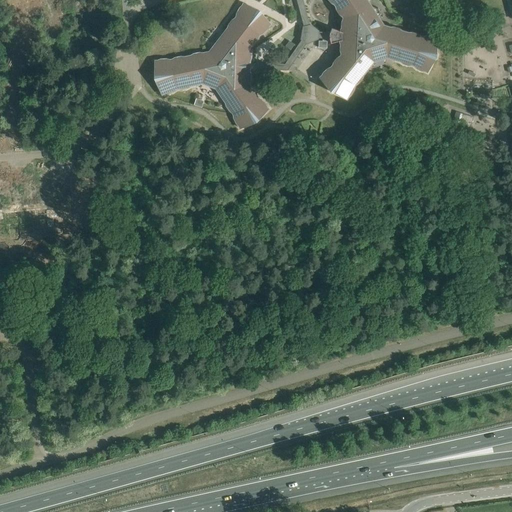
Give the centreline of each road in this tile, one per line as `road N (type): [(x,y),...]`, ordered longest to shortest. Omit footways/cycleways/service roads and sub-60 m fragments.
road 1 (motorway): [(511,375),(7,511)]
road 2 (unclassified): [(38,464),(140,425),(511,319)]
road 3 (unclassified): [(0,159),(59,153),(88,139),(116,109),(132,77),(125,0)]
road 4 (motorway): [(156,511),(393,460)]
road 5 (unclassified): [(38,464),(27,359),(21,345),(0,335)]
road 6 (motorway): [(393,460),(511,435)]
